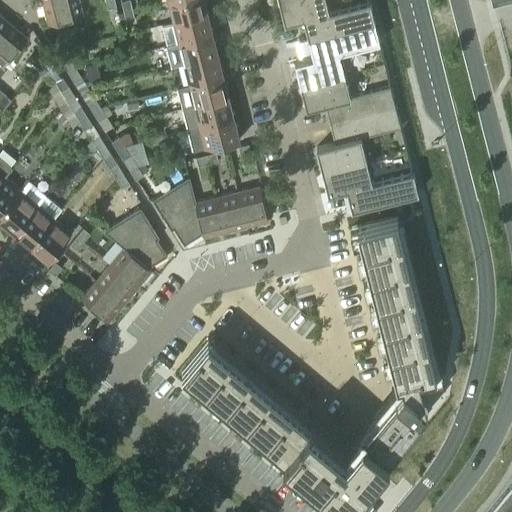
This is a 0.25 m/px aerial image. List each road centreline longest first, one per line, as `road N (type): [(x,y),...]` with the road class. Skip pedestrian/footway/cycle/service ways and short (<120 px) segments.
road 1 (tertiary): [(417,0),(477,234),(485,332),(458,434),(403,511)]
road 2 (residential): [(120,381),(195,287),(315,254),(253,0)]
road 3 (tertiary): [(511,226),(458,0)]
road 4 (residential): [(279,511),(120,381)]
road 5 (tertiary): [(231,511),(101,405)]
road 6 (residential): [(120,381),(0,280)]
road 7 (tertiary): [(441,511),(497,431),(511,392)]
road 8 (tertiary): [(101,405),(0,320)]
